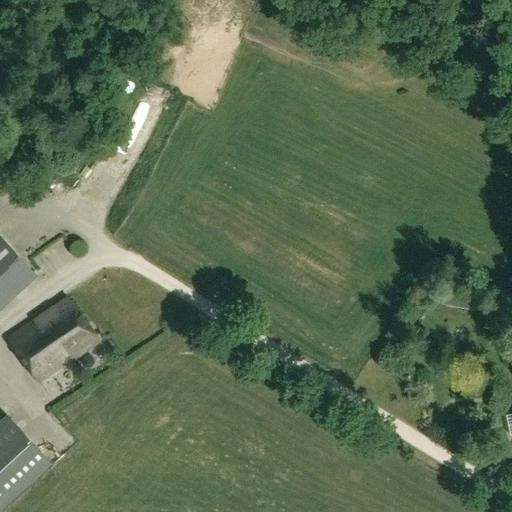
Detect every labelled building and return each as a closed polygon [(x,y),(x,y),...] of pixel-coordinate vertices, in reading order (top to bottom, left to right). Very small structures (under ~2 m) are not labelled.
[(157,107),(151,125),(169,131),(175,113),(157,107)] [(87,198),(103,191),(96,175),(80,182),(87,198)] [(0,236),(0,306),(6,301),(0,294),(0,276),(20,259),(34,274),(34,275),(35,274),(15,253),(16,252),(4,240),(4,241),(0,236)] [(479,296),(461,293),(459,307),(477,310),(479,296)] [(100,341),(70,298),(8,339),(39,382),(100,341)] [(8,417),(0,424),(0,511),(52,464),(8,417)]
